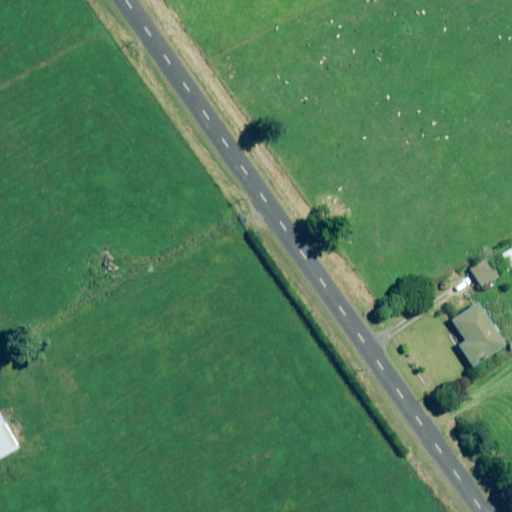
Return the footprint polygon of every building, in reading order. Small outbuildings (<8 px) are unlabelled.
[(511,265),(511,253),(509,248),(500,254),(509,268),(511,265)] [(496,277),(485,262),(469,272),(480,288),(496,277)] [(501,345),(473,304),(449,321),(463,341),(455,346),(469,367),(501,345)] [(0,396),(13,419),(24,439),(25,441),(78,412),(67,392),(40,408),(21,374),(0,385),(0,396)] [(24,439),(13,419),(3,425),(0,419),(0,457),(16,449),(13,444),(24,439)]
